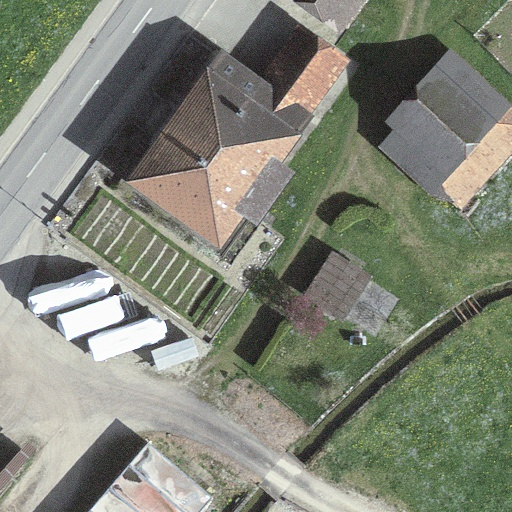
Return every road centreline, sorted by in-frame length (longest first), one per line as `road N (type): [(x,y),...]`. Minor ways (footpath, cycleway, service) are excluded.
road 1 (track): [(185,412),(270,310),(351,163),(417,0)]
road 2 (tertiary): [(0,207),(152,0)]
road 3 (track): [(351,163),(430,265)]
